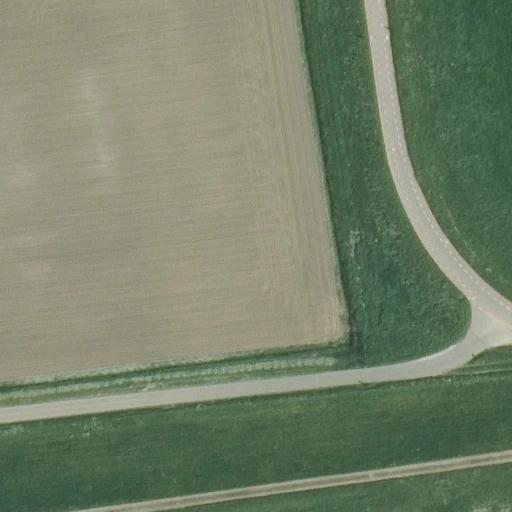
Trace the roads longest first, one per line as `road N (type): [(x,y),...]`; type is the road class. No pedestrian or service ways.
road 1 (tertiary): [(504,314),(448,365),(0,415)]
road 2 (tertiary): [(504,314),(443,256),(405,184),(374,0)]
